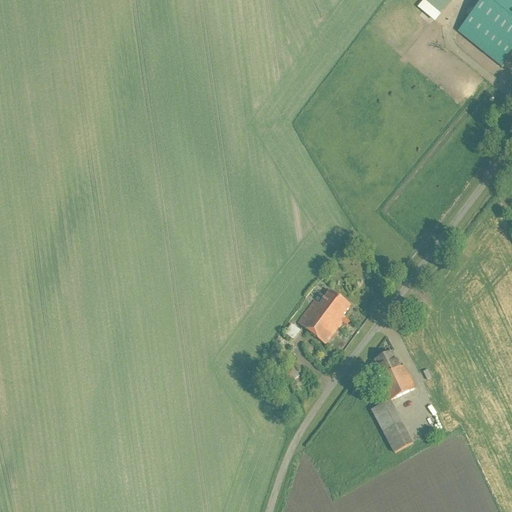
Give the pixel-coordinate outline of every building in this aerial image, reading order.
[(429,0),(441,10),(449,0),(429,0)] [(511,0),(487,0),(458,36),(499,70),(511,53),(511,0)] [(322,299),(298,327),(323,349),(346,322),(340,317),(348,307),(333,294),(326,303),(322,299)] [(276,352),(267,359),(288,387),(297,380),(276,352)] [(413,392),(392,355),(370,367),(388,401),(370,411),(392,453),(416,441),(395,402),(413,392)]
